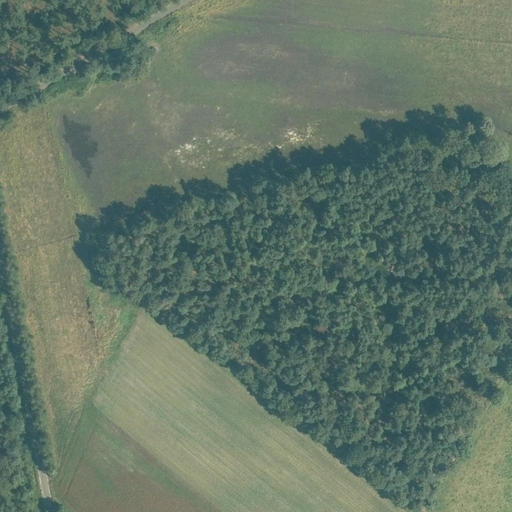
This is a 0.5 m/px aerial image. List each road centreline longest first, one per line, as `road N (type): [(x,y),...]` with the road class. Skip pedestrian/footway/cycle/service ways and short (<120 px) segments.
road 1 (unclassified): [(52,511),(0,239)]
road 2 (unclassified): [(0,111),(185,0)]
